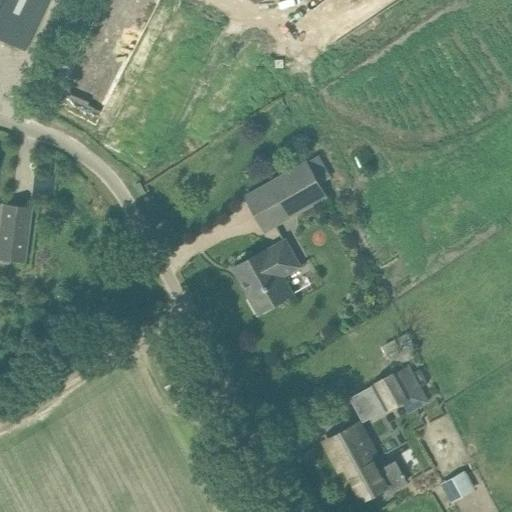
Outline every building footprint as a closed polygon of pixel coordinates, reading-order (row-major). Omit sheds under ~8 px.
[(0,0),(0,38),(25,50),(48,0),(0,0)] [(326,196),(306,162),(245,196),(265,231),(326,196)] [(0,252),(0,257),(27,260),(32,206),(4,204),(0,252)] [(267,249),(267,248),(232,268),(257,313),(292,293),(283,276),(300,266),(285,239),(267,249)] [(374,387),(387,412),(412,399),(399,374),(374,387)] [(362,499),(385,487),(388,493),(406,483),(394,462),(378,471),(369,454),(375,451),(359,422),(323,441),(339,470),(345,467),(362,499)] [(475,489),(465,471),(441,484),(451,503),(475,489)]
